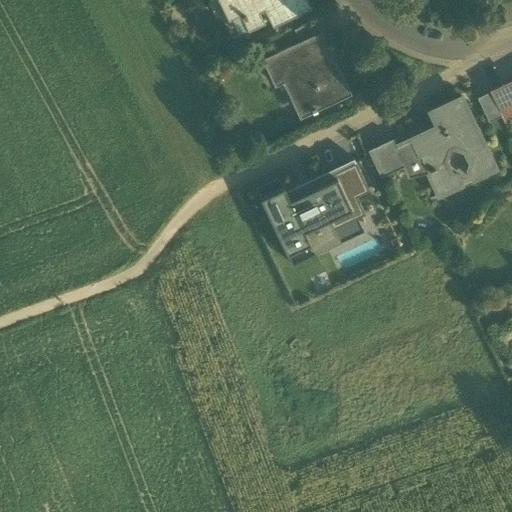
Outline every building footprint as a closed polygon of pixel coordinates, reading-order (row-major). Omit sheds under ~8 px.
[(242,15),(250,32),(271,21),(274,27),(310,10),(305,0),(219,0),(230,21),(231,21),(242,15)] [(242,15),(231,21),(239,37),(250,32),(242,15)] [(301,43),(305,53),(326,43),(331,41),(321,18),(295,30),(301,43)] [(287,80),(304,116),(350,94),(326,43),(305,53),(301,43),(264,61),(276,86),(287,80)] [(478,98),(490,124),(503,118),(504,121),(511,117),(511,81),(491,92),(490,92),(478,98)] [(428,173),(439,197),(462,186),(458,175),(451,173),(445,161),(449,150),(454,148),(465,152),(471,164),(468,170),(473,180),(497,169),(462,97),(430,112),(437,127),(439,131),(432,134),(430,130),(409,140),(418,158),(420,157),(428,173)] [(368,151),(381,178),(406,166),(396,144),(393,139),(368,151)] [(409,140),(396,144),(406,166),(381,178),(409,178),(428,173),(420,157),(418,158),(409,140)] [(286,191),(290,200),(302,194),(322,184),(319,179),(355,162),(354,158),(286,191)] [(284,187),(260,199),(292,265),(316,254),(310,240),(357,217),(365,213),(357,197),(370,191),(355,162),(319,179),(322,184),(302,194),(304,198),(292,204),(290,200),(286,191),(284,187)] [(304,198),(302,194),(290,200),(292,204),(304,198)] [(316,254),(363,231),(357,217),(310,240),(316,254)]
